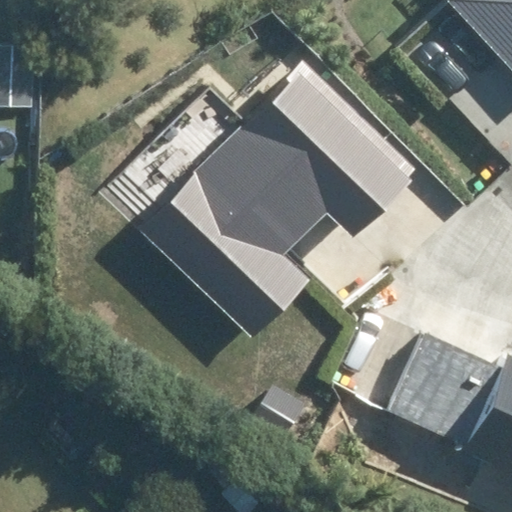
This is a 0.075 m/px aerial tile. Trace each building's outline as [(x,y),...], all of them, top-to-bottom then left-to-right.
[(511,0),(445,0),(445,1),(511,69),(511,0)] [(0,45),(0,110),(28,112),(30,46),(0,45)] [(138,226),(251,337),(307,281),(283,257),(326,213),(351,237),(416,172),(303,60),(138,226)] [(506,471),(499,485),(511,490),(511,355),(507,354),(502,365),(420,331),(385,414),(457,445),(456,449),(506,471)] [(271,385),(254,417),(290,436),(308,405),(271,385)]
